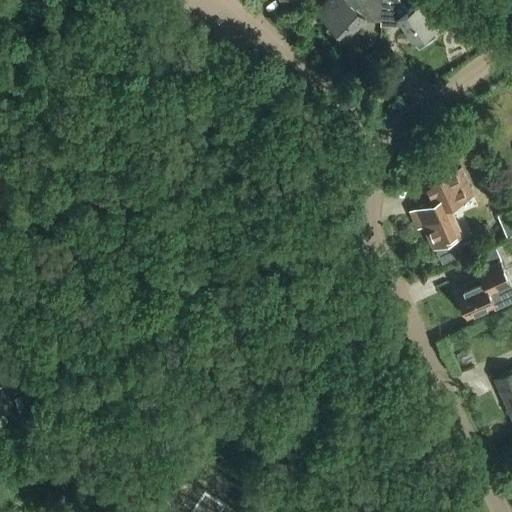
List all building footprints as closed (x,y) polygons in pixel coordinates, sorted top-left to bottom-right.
[(365,19),(383,20),(384,0),(327,0),(318,11),(333,24),(329,29),(342,41),(346,37),(348,38),(365,19)] [(416,42),(421,38),(423,42),(439,32),(436,27),(448,18),(435,0),(423,0),(410,10),(402,0),(384,0),(383,20),(401,21),(416,42)] [(474,196),(462,170),(425,186),(432,202),(418,208),(435,247),(437,247),(444,262),(462,254),(455,238),(463,235),(450,207),(474,196)] [(467,316),(468,318),(493,306),(494,308),(511,299),(511,281),(496,246),(473,256),(482,276),(455,288),(462,305),(461,308),(464,315),(467,316)] [(511,411),(511,370),(497,378),(511,411)] [(26,395),(17,398),(22,411),(31,408),(26,395)] [(19,471),(34,508),(71,493),(56,456),(19,471)]
